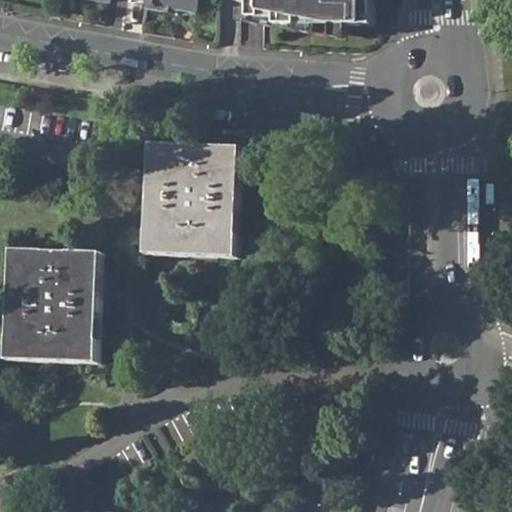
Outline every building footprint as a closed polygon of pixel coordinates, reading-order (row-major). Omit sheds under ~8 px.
[(198,14),(199,0),(135,0),(148,2),(146,9),(166,12),(167,8),(198,14)] [(240,0),(241,3),(252,3),(253,19),(264,19),(264,26),(376,26),(376,0),(240,0)] [(298,120),(318,123),(319,119),(320,114),(299,111),(298,120)] [(242,260),(245,149),(154,146),(153,199),(152,212),(159,213),(158,234),(151,233),(150,257),(242,260)] [(497,204),(497,184),(487,183),(487,204),(497,204)] [(102,311),(106,254),(14,251),(11,362),(102,365),(103,342),(95,342),(96,321),(103,321),(102,311)]
